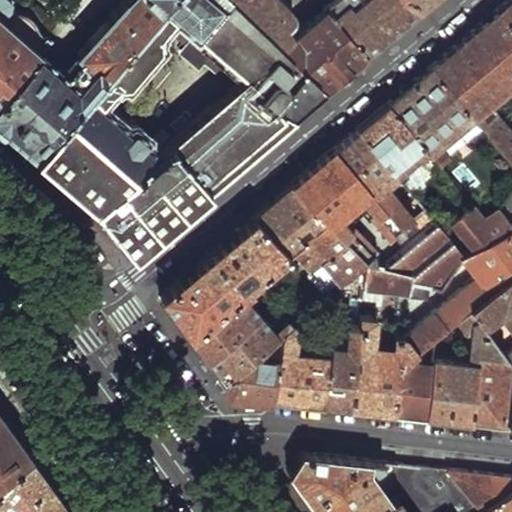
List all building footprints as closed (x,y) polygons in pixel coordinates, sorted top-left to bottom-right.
[(0,0),(0,125),(36,157),(171,0),(121,0),(78,49),(85,55),(70,72),(58,62),(29,37),(41,26),(35,21),(34,16),(26,8),(14,4),(11,4),(11,0),(0,0)] [(171,0),(36,157),(94,207),(157,153),(161,150),(159,133),(148,124),(136,126),(131,131),(98,103),(109,90),(113,92),(119,91),(126,94),(165,49),(160,44),(161,38),(162,37),(159,33),(165,26),(172,20),(191,38),(184,45),(177,53),(195,70),(200,65),(217,82),(224,75),(233,83),(225,90),(169,137),(172,140),(209,186),(241,159),(325,88),(226,0),(171,0)] [(226,0),(325,88),(346,70),(366,53),(323,6),(300,26),(277,0),(226,0)] [(323,6),(366,53),(390,33),(419,9),(410,0),(324,0),(321,3),(323,6)] [(410,0),(419,9),(429,0),(410,0)] [(511,0),(505,0),(484,18),(431,63),(474,116),(511,162),(511,0)] [(172,20),(165,26),(184,45),(191,38),(172,20)] [(58,62),(70,72),(85,55),(78,49),(72,45),(58,62)] [(387,100),(441,166),(449,158),(439,146),(474,116),(431,63),(403,86),(387,100)] [(217,82),(225,90),(233,83),(224,75),(217,82)] [(356,126),(396,174),(419,155),(433,172),(441,166),(387,100),(369,115),(356,126)] [(334,145),(408,237),(423,226),(388,181),(396,174),(356,126),(343,137),(334,145)] [(111,228),(131,253),(168,221),(209,186),(172,140),(161,150),(157,153),(94,207),(111,228)] [(334,145),(291,181),(324,218),(362,260),(378,264),(332,217),(359,194),(390,235),(394,233),(402,242),(408,237),(334,145)] [(253,214),(284,251),(290,246),(324,218),(291,181),(268,201),(253,214)] [(449,220),(471,248),(511,229),(511,228),(508,223),(496,208),(480,215),(470,202),(449,220)] [(170,309),(187,333),(253,278),(249,273),(254,269),(258,274),(284,251),(253,214),(202,256),(158,293),(162,298),(170,309)] [(402,242),(378,264),(427,279),(427,281),(439,286),(461,253),(431,217),(423,226),(408,237),(402,242)] [(304,257),(311,266),(315,263),(326,276),(331,272),(337,280),(362,260),(324,218),(290,246),(301,259),(304,257)] [(356,321),(346,405),(368,408),(392,411),(397,363),(434,334),(455,317),(468,307),(489,291),(511,272),(511,229),(471,248),(461,253),(475,271),(401,330),(391,329),(388,348),(366,345),(370,314),(356,312),(356,321)] [(336,281),(360,284),(362,260),(337,280),(336,281)] [(360,284),(401,296),(403,288),(422,296),(427,281),(427,279),(378,264),(362,260),(360,284)] [(501,308),(511,321),(511,344),(502,351),(505,355),(508,359),(511,363),(511,362),(511,272),(489,291),(501,308)] [(195,344),(204,357),(257,311),(244,295),(257,283),(253,278),(187,333),(195,344)] [(314,300),(333,303),(336,281),(314,300)] [(468,307),(481,324),(485,320),(501,308),(489,291),(468,307)] [(432,353),(424,414),(443,417),(469,420),(478,351),(505,355),(502,351),(484,328),(481,324),(468,307),(455,317),(462,325),(469,319),(463,358),(432,353)] [(212,368),(220,379),(280,329),(293,318),(287,310),(268,326),(257,311),(204,357),(212,368)] [(295,399),(321,402),(327,353),(291,347),(295,316),(293,318),(280,329),(271,396),(295,399)] [(327,353),(321,402),(332,404),(346,405),(356,321),(345,319),(343,343),(329,340),(327,353)] [(224,386),(229,390),(232,391),(271,396),(280,329),(220,379),(224,385),(224,386)] [(408,413),(424,414),(432,353),(434,334),(397,363),(392,411),(408,413)] [(484,422),(499,424),(508,359),(505,355),(478,351),(469,420),(484,422)] [(0,487),(30,456),(6,423),(2,417),(0,414),(0,487)] [(309,503),(315,511),(371,511),(386,501),(367,474),(383,463),(384,458),(367,457),(301,449),(286,471),(309,503)] [(0,511),(46,511),(62,500),(59,496),(58,494),(30,456),(0,487),(0,511)] [(445,466),(408,461),(384,458),(383,463),(367,474),(386,501),(391,497),(401,511),(473,511),(478,508),(445,466)] [(511,473),(484,471),(445,466),(478,508),(511,484),(511,473)] [(511,511),(511,484),(478,508),(481,511),(511,511)] [(401,511),(391,497),(386,501),(371,511),(401,511)] [(70,511),(62,500),(46,511),(70,511)]
